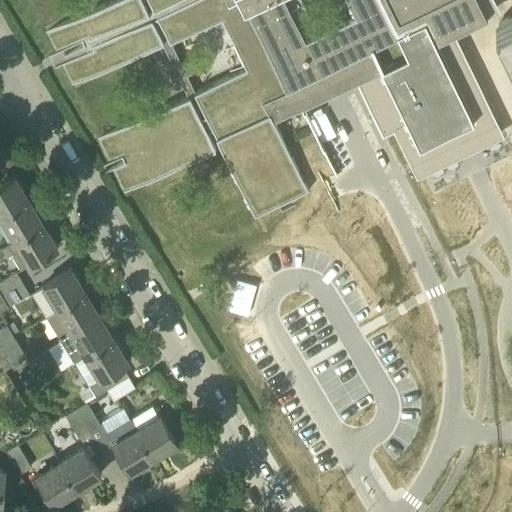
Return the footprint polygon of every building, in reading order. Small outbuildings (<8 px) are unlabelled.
[(255,217),(309,191),(274,119),(382,66),(429,164),(483,138),(431,34),(472,15),(476,23),(486,19),(481,9),(490,5),(487,0),(109,0),(46,32),(56,53),(49,56),(54,68),(62,65),(72,86),(162,42),(171,60),(168,60),(170,76),(178,75),(188,96),(98,139),(109,162),(102,166),(105,173),(112,169),(124,192),(216,148),(208,131),(213,129),(216,137),(255,217)] [(511,13),(499,19),(511,50),(511,13)] [(311,120),(322,142),(336,135),(325,113),(311,120)] [(0,215),(29,197),(15,174),(0,183),(0,215)] [(29,197),(0,215),(0,218),(13,240),(43,221),(29,197)] [(20,268),(28,264),(58,245),(43,221),(13,240),(2,247),(8,257),(12,254),(20,268)] [(55,308),(86,289),(72,267),(41,285),(55,308)] [(15,272),(0,281),(0,291),(2,295),(22,283),(15,272)] [(256,284),(237,278),(228,309),(247,314),(256,284)] [(8,305),(28,293),(22,283),(2,295),(8,305)] [(46,315),(59,338),(100,313),(86,289),(55,308),(55,309),(46,315)] [(0,310),(8,305),(2,295),(0,291),(0,310)] [(59,338),(73,361),(114,336),(100,313),(59,338)] [(14,321),(7,326),(12,333),(19,329),(14,321)] [(0,326),(0,342),(13,334),(12,333),(7,326),(6,323),(0,326)] [(0,355),(19,344),(13,334),(0,342),(0,355)] [(114,336),(73,361),(74,361),(84,356),(98,378),(88,385),(95,395),(107,389),(129,375),(122,364),(129,360),(114,336)] [(19,344),(0,355),(0,360),(5,368),(26,354),(19,344)] [(135,386),(129,375),(107,389),(113,399),(135,386)] [(88,428),(99,422),(86,401),(75,408),(88,428)] [(76,435),(88,428),(75,408),(64,414),(76,435)] [(137,427),(154,457),(177,442),(159,413),(137,427)] [(107,432),(113,442),(131,471),(154,457),(137,427),(131,417),(107,432)] [(19,471),(30,465),(17,443),(6,450),(19,471)] [(58,458),(77,489),(100,474),(82,444),(58,458)] [(77,489),(58,458),(35,473),(54,504),(77,489)]
